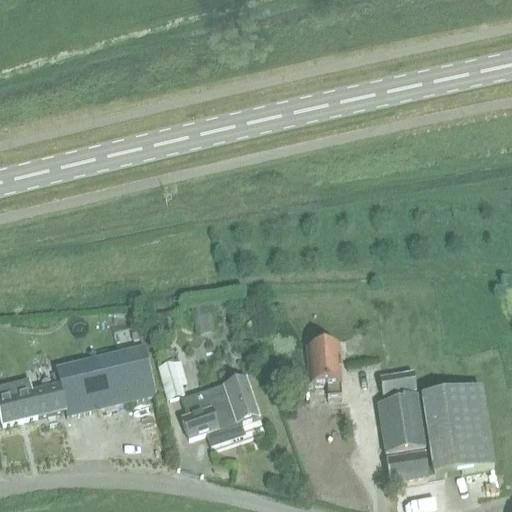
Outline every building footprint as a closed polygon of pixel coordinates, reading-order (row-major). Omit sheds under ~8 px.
[(61,324),(48,327),(52,342),(65,339),(61,324)] [(327,405),(342,404),(338,350),(307,352),(309,390),(326,389),(327,405)] [(67,422),(156,400),(145,352),(55,374),(60,390),(32,396),(29,384),(0,391),(0,421),(2,430),(65,415),(67,422)] [(184,400),(181,390),(187,388),(181,365),(174,366),(173,362),(158,366),(168,404),(184,400)] [(26,371),(29,381),(49,376),(47,366),(26,371)] [(382,401),(416,396),(413,378),(380,383),(382,401)] [(242,386),(181,405),(187,423),(182,425),(188,444),(217,434),(220,442),(241,435),(239,430),(256,424),(242,386)] [(390,489),(474,476),(494,473),(482,393),(417,402),(417,400),(402,402),(403,405),(378,409),(385,460),(404,457),(405,461),(386,464),(390,489)]
